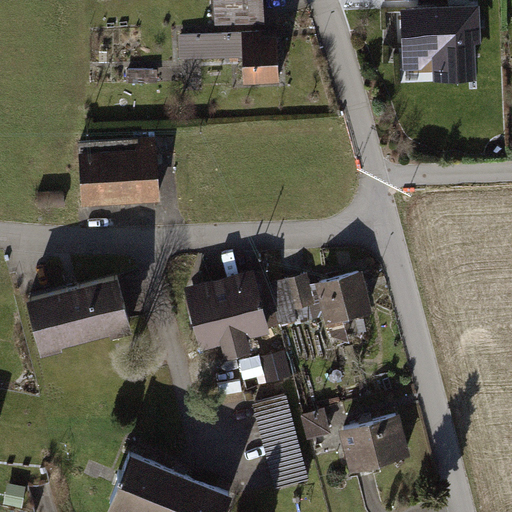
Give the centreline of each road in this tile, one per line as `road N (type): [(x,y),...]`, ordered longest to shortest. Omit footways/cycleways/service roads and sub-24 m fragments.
road 1 (residential): [(386,228),(165,239),(0,234)]
road 2 (residential): [(461,511),(386,228)]
road 3 (residential): [(378,176),(324,0)]
road 4 (residential): [(511,170),(378,176)]
